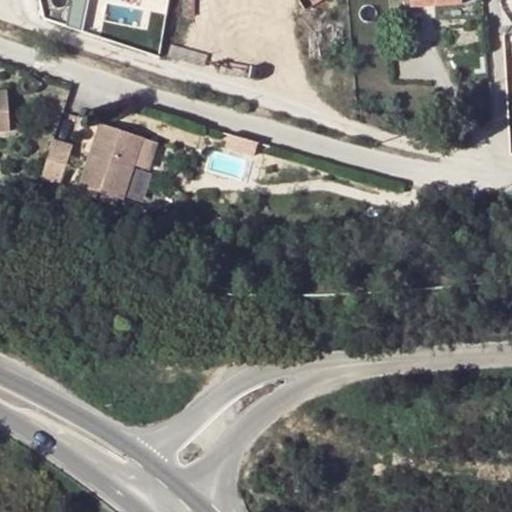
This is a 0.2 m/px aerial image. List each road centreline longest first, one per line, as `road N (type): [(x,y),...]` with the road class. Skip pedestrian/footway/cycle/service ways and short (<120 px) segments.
road 1 (residential): [(498,182),(408,171),(0,48)]
road 2 (tertiary): [(342,364),(283,365),(236,381),(145,461)]
road 3 (tertiary): [(194,498),(253,420),(342,364)]
road 4 (residential): [(491,0),(498,182)]
road 5 (tertiary): [(342,364),(511,347)]
road 6 (tertiary): [(145,461),(86,418),(0,377)]
road 7 (tertiary): [(3,415),(135,511)]
road 8 (tertiary): [(3,415),(88,452),(141,492)]
